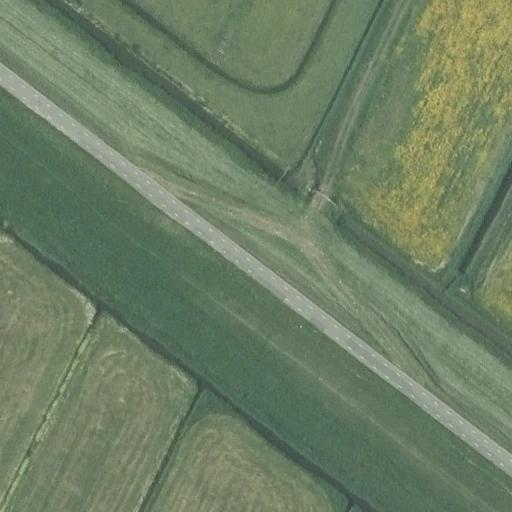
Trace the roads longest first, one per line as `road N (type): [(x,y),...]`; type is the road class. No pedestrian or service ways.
road 1 (tertiary): [(0,74),(511,467)]
road 2 (track): [(419,396),(406,368),(302,236),(171,187),(148,188)]
